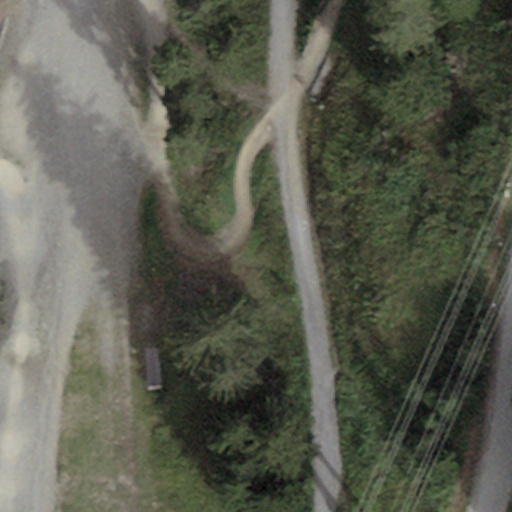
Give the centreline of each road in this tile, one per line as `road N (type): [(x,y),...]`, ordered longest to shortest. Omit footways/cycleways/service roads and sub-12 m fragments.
road 1 (track): [(40,511),(75,0)]
road 2 (track): [(511,379),(501,499),(493,511)]
